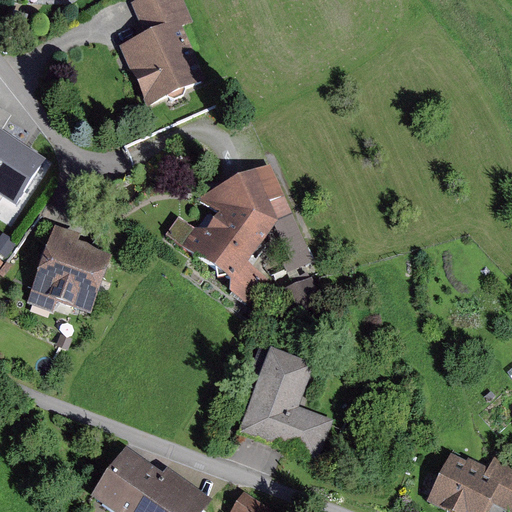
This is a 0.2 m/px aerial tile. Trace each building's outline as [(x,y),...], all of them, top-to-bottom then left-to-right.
[(198,31),(181,0),(163,0),(133,16),(148,44),(119,58),(150,117),(202,90),(176,42),(198,31)] [(50,172),(0,138),(0,213),(16,224),(50,172)] [(271,287),(249,270),(293,218),(273,173),(239,192),(201,203),(219,223),(206,238),(181,225),(169,243),(248,309),(271,287)] [(48,240),(31,302),(92,319),(109,257),(48,240)] [(317,285),(282,299),(293,327),(328,312),(317,285)] [(241,442),(319,471),(335,428),(298,414),(315,369),(274,354),(241,442)] [(117,446),(80,509),(86,511),(195,511),(204,496),(117,446)] [(454,465),(431,511),(432,511),(493,511),(494,511),(495,511),(511,511),(511,470),(496,462),(487,481),(454,465)] [(279,511),(244,492),(232,511),(279,511)]
